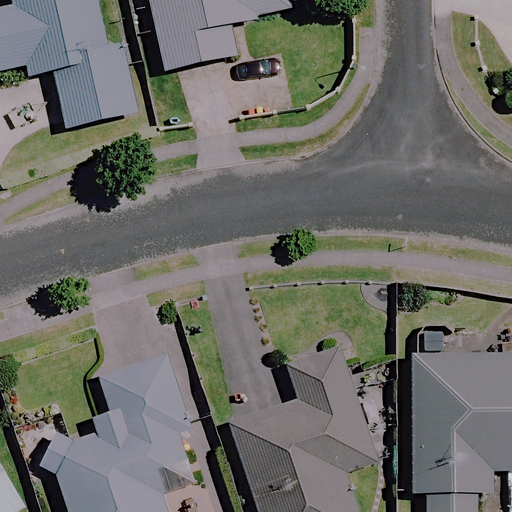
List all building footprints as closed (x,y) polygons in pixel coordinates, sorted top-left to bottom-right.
[(106,46),(95,0),(13,0),(16,10),(0,14),(0,76),(25,71),(28,84),(51,78),(64,135),(133,120),(116,44),(106,46)] [(149,0),(165,76),(235,62),(228,30),(291,16),(287,0),(149,0)] [(376,467),(342,355),(286,372),(297,406),(231,426),(256,511),(352,511),(342,477),(376,467)] [(511,362),(416,360),(413,498),(424,499),(423,511),(476,511),(477,474),(511,474),(511,362)] [(185,425),(165,361),(99,382),(112,425),(46,446),(67,511),(165,511),(159,491),(190,481),(174,429),(185,425)] [(0,511),(23,511),(0,472),(0,511)]
